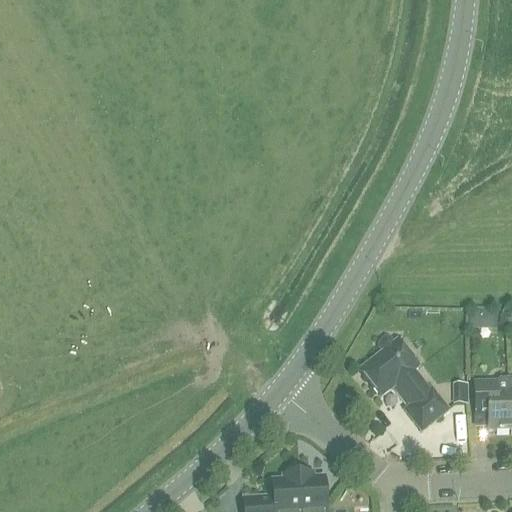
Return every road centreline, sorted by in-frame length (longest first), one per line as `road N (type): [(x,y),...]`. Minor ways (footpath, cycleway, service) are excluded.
road 1 (unclassified): [(281,387),(433,129),(465,0)]
road 2 (unclassified): [(144,511),(281,387)]
road 3 (residential): [(392,489),(281,387)]
road 4 (residential): [(511,481),(392,489)]
